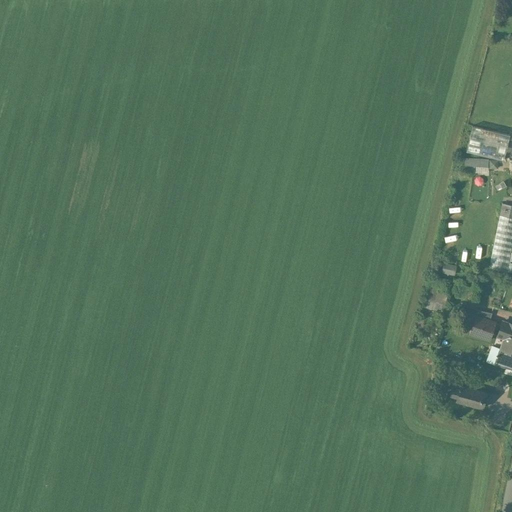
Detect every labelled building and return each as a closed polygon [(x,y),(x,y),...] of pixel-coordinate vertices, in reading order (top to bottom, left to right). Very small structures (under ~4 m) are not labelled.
[(498,133),(472,126),(466,152),(503,161),(509,135),(498,133)] [(511,205),(501,204),(488,269),(511,273),(511,205)] [(446,266),(445,271),(457,275),(459,271),(446,266)] [(435,286),(429,297),(439,303),(438,304),(445,308),(452,295),(435,286)] [(492,313),(479,310),(477,316),(489,321),(492,313)] [(477,316),(476,316),(470,333),(490,340),(494,328),(500,330),(501,325),(489,321),(477,316)] [(511,325),(503,322),(501,325),(500,330),(498,334),(507,337),(503,349),(502,348),(501,348),(501,349),(511,352),(511,325)] [(511,352),(501,349),(501,348),(499,348),(494,364),(504,368),(511,370),(511,352)] [(486,393),(461,387),(462,382),(455,380),(451,396),(457,398),(456,402),(482,408),(483,403),(484,401),(485,398),(486,393)]
